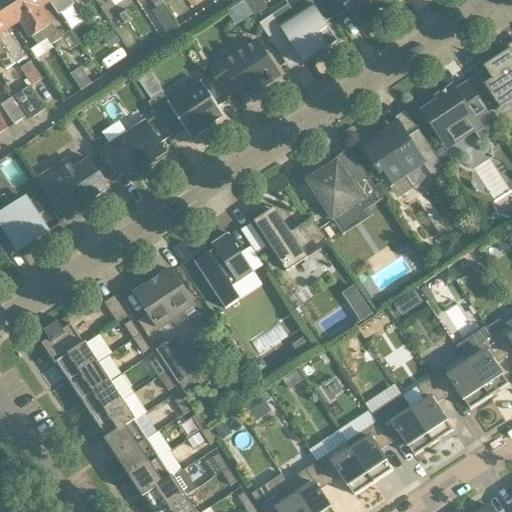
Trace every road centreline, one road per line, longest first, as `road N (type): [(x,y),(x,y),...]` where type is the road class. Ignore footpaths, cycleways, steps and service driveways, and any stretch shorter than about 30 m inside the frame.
road 1 (residential): [(0,325),(495,0)]
road 2 (residential): [(70,511),(0,406)]
